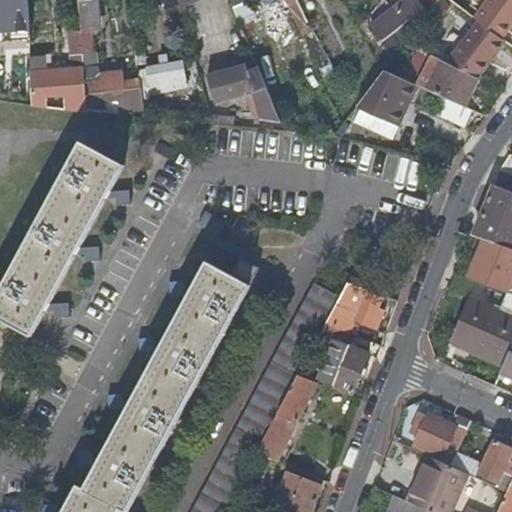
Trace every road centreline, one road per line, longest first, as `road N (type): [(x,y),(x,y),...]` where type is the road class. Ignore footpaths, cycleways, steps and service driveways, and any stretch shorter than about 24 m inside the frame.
road 1 (residential): [(403,364),(462,203),(511,121)]
road 2 (residential): [(344,511),(403,364)]
